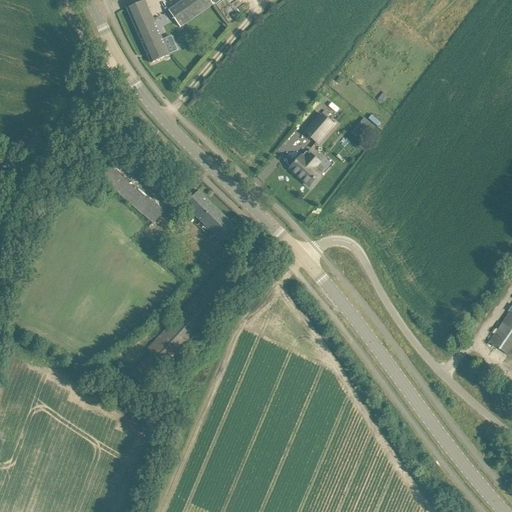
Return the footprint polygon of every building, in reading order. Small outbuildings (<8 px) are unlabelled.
[(127,9),(151,63),(170,55),(145,0),(127,9)] [(184,0),(169,11),(180,28),(213,5),(210,0),(184,0)] [(336,112),(342,104),(333,98),(327,106),(336,112)] [(321,114),(305,132),(318,143),(334,125),(321,114)] [(365,138),(375,127),(364,118),(354,130),(365,138)] [(302,156),(290,169),(310,186),(321,173),(314,167),(319,162),(311,155),(310,156),(306,152),(302,157),(302,156)] [(102,179),(153,224),(174,200),(123,155),(102,179)] [(199,191),(192,198),(184,205),(223,243),(237,229),(199,191)] [(151,353),(131,373),(148,388),(168,367),(244,285),(224,267),(147,349),(151,353)] [(511,308),(489,342),(510,356),(511,353),(511,308)]
